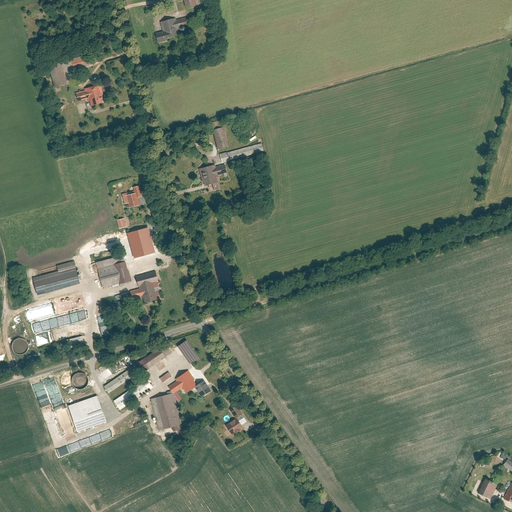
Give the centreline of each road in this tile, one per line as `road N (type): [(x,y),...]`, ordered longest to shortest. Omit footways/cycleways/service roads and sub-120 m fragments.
road 1 (unclassified): [(205,321),(115,0)]
road 2 (unclassified): [(205,321),(511,224)]
road 3 (unclassified): [(333,511),(205,321)]
road 4 (unclassified): [(0,384),(205,321)]
